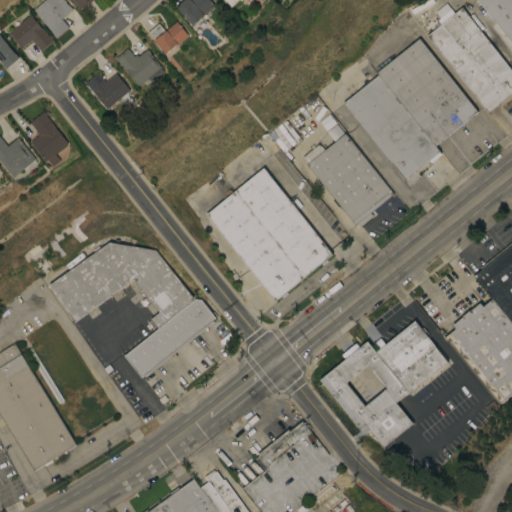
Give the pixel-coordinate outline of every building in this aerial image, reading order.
[(53,34),(32,8),(42,0),(63,0),(69,6),(72,9),(60,18),(68,27),(55,37),(53,34)] [(90,0),(82,8),(75,0),(90,0)] [(175,6),(181,0),(209,0),(213,4),(192,24),(175,6)] [(235,0),(218,0),(225,8),(235,0)] [(511,0),(511,43),(477,0),(511,0)] [(511,71),(511,92),(487,112),(425,35),(440,23),(437,19),(450,8),(453,13),(460,7),(511,71)] [(29,14),(40,27),(41,27),(48,35),(53,40),(40,50),(30,39),(20,48),(17,44),(7,32),(29,14)] [(175,44),(175,43),(164,52),(155,42),(152,40),(153,39),(147,31),(158,22),(164,30),(175,20),(187,35),(175,44)] [(0,36),(14,53),(14,52),(18,56),(5,67),(0,61),(0,36)] [(376,72),(377,71),(374,68),(388,57),(391,60),(418,38),(477,111),(434,145),(378,75),(376,72)] [(160,66),(160,67),(163,71),(150,81),(147,78),(138,85),(125,69),(125,70),(114,57),(126,47),(133,55),(135,53),(137,55),(146,48),(160,66)] [(106,108),(84,82),(97,72),(104,81),(114,72),(129,89),(106,108)] [(439,151),(438,151),(440,154),(430,162),(429,160),(404,180),(341,102),(348,96),(349,98),(360,89),(356,84),(363,79),(367,84),(368,83),(364,78),(368,75),(372,79),(378,75),(434,145),(439,151)] [(56,154),(61,161),(53,167),(48,160),(46,162),(31,143),(40,136),(30,123),(44,112),(47,116),(46,116),(68,144),(56,154)] [(392,194),(369,212),(372,216),(359,227),(356,223),(354,225),(306,164),(301,158),(318,144),(324,150),(344,134),(392,194)] [(36,159),(35,160),(38,163),(26,173),(24,170),(14,178),(0,161),(0,137),(8,147),(18,138),(36,159)] [(263,168),(332,254),(326,259),(327,261),(322,266),(320,264),(302,279),(233,192),(263,168)] [(302,279),(286,292),(287,294),(282,298),(280,296),(274,301),(205,214),(233,192),(302,279)] [(473,276),(481,269),(479,267),(511,240),(511,324),(491,299),(473,276)] [(108,242),(155,250),(193,298),(157,327),(151,319),(159,312),(133,280),(111,295),(111,296),(86,313),(87,313),(74,322),(49,285),(108,242)] [(212,320),(214,322),(145,377),(144,375),(141,378),(124,355),(194,299),(201,300),(215,318),(212,320)] [(511,392),(499,403),(447,338),(445,340),(443,338),(454,329),(451,325),(455,322),(462,316),(461,316),(468,310),(469,311),(479,302),(482,306),(491,299),(511,324),(511,392)] [(375,352),(378,350),(372,343),(379,338),(385,344),(414,321),(446,361),(408,392),(409,392),(408,393),(407,392),(375,352)] [(395,402),(412,423),(382,447),(368,429),(358,437),(355,434),(360,430),(319,380),(344,359),(341,355),(355,343),(359,347),(367,341),(375,352),(407,392),(395,402)] [(76,444),(66,451),(67,453),(46,466),(44,464),(35,470),(0,412),(0,351),(14,343),(76,444)] [(64,400),(58,404),(26,351),(32,348),(64,400)] [(342,472),(292,511),(259,511),(240,487),(263,469),(255,458),(259,456),(257,453),(288,429),(288,430),(301,420),(342,472)] [(207,482),(203,477),(213,470),(214,472),(216,471),(222,480),(224,479),(248,511),(230,511),(229,510),(226,511),(217,511),(199,487),(207,482)] [(217,511),(142,511),(146,509),(148,511),(171,495),(169,493),(178,487),(179,489),(193,479),(199,487),(217,511)]
